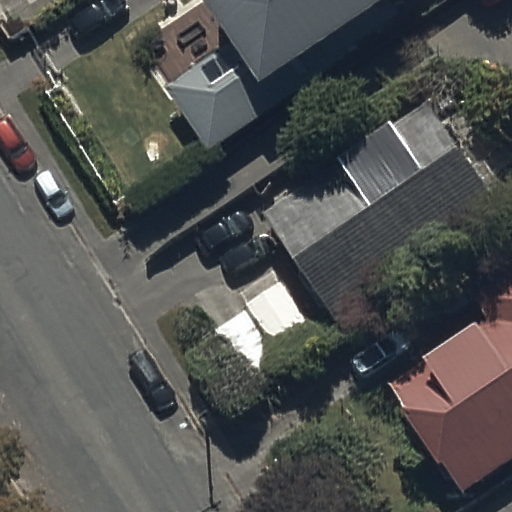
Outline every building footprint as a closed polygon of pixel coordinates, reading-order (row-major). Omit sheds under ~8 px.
[(219,0),(205,10),(235,53),(169,99),(211,160),(294,102),(286,91),(415,0),(219,0)] [(511,82),(498,92),(511,113),(511,82)] [(468,174),(425,112),(269,222),(343,327),(511,208),(511,203),(484,163),(468,174)] [(496,329),(395,393),(465,502),(511,471),(511,281),(479,303),(496,329)] [(322,346),(286,291),(210,340),(246,395),(322,346)]
